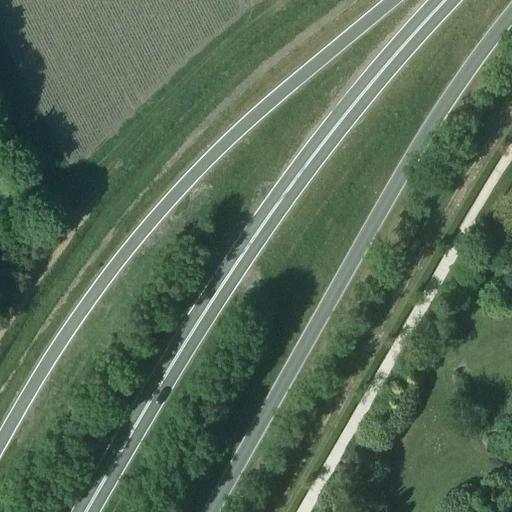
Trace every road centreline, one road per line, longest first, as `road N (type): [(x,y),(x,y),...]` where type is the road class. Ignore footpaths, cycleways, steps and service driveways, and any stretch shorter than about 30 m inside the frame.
road 1 (trunk): [(91,511),(270,219),(336,128),(450,0)]
road 2 (trunk): [(396,0),(253,115),(144,229),(30,390),(0,447)]
road 3 (trunk): [(213,511),(453,93),(511,20)]
road 4 (unclassified): [(302,511),(511,151)]
